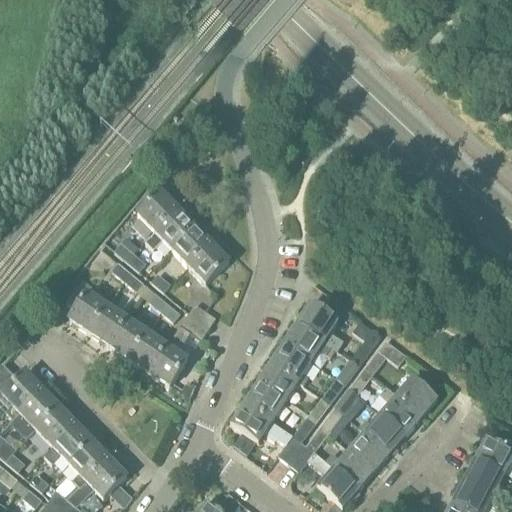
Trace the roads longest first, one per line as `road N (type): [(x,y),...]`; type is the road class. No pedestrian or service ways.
road 1 (residential): [(198,447),(270,261),(263,214),(221,93),(232,62),(285,0)]
road 2 (tertiary): [(511,223),(270,0)]
road 3 (residential): [(168,490),(42,346)]
road 4 (residential): [(373,511),(460,409)]
